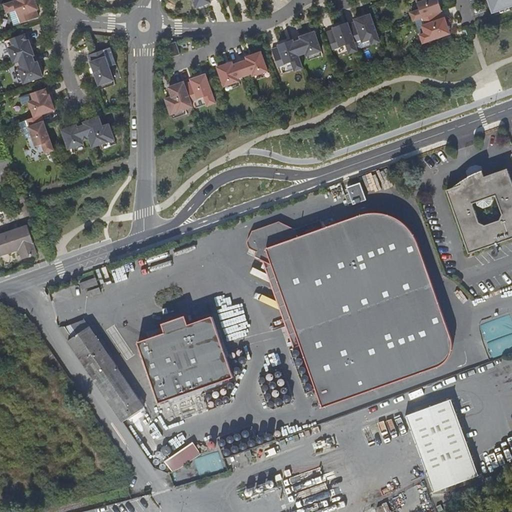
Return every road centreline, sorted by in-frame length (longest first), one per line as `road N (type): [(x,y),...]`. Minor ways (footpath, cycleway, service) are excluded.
road 1 (residential): [(322,175),(511,107)]
road 2 (residential): [(144,40),(145,238)]
road 3 (residential): [(322,175),(225,176),(171,229)]
road 4 (residential): [(171,229),(322,175)]
road 5 (residential): [(0,291),(145,238)]
